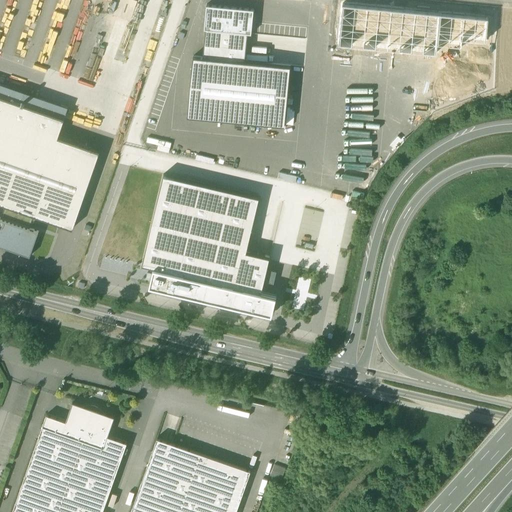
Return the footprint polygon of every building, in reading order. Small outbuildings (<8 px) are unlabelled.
[(203,29),(206,29),(248,33),(252,33),(254,10),(207,4),(203,29)] [(203,57),(245,61),(248,33),(206,29),(203,57)] [(194,56),(188,116),(285,126),(291,66),(245,61),(203,57),(194,56)] [(0,203),(6,206),(34,216),(73,229),(100,151),(58,137),(64,118),(16,102),(19,93),(0,86),(0,203)] [(164,175),(142,264),(153,267),(148,286),(272,315),(277,296),(261,293),(270,257),(247,251),(260,198),(164,175)] [(34,216),(6,206),(2,219),(30,229),(34,216)] [(38,231),(30,229),(2,219),(0,218),(0,245),(30,256),(38,231)] [(88,404),(87,407),(84,406),(81,404),(81,405),(76,403),(72,401),(71,405),(72,405),(70,410),(68,414),(67,419),(66,419),(66,421),(108,436),(108,434),(110,429),(112,424),(111,424),(113,419),(114,416),(111,415),(106,414),(106,413),(102,412),(100,411),(101,408),(99,407),(97,405),(93,404),(90,404),(88,404)] [(66,421),(46,414),(11,511),(102,511),(127,442),(108,436),(66,421)] [(157,438),(130,511),(235,511),(250,471),(157,438)] [(285,468),(274,464),(272,470),(283,474),(285,468)] [(283,474),(272,470),(270,476),(281,480),(283,474)]
